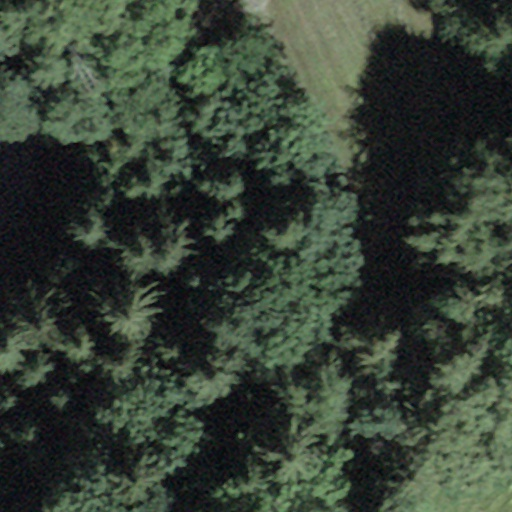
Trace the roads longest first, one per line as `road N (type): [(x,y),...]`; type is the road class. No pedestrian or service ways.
road 1 (track): [(511,308),(410,379),(272,511)]
road 2 (unclassified): [(0,216),(13,152),(15,0)]
